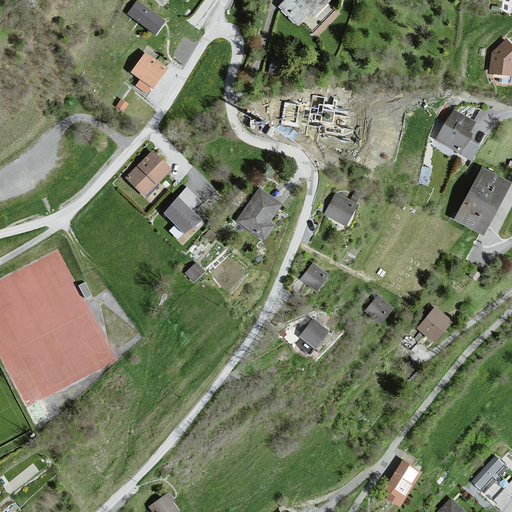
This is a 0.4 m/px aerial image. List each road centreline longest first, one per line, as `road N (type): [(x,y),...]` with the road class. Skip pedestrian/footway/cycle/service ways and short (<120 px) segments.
road 1 (residential): [(0,234),(78,204),(142,139),(211,37),(226,29),(238,40),(232,110),(239,131),(307,160),(316,178),(262,321),(161,452),(99,511)]
road 2 (residential): [(353,511),(405,430),(511,308)]
